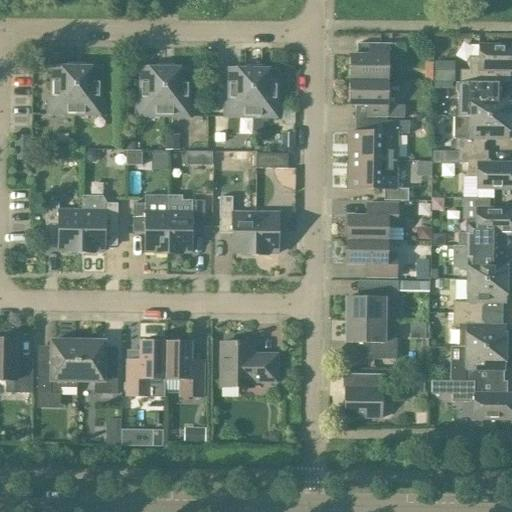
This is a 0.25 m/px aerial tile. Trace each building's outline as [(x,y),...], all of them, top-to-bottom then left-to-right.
[(350,56),(350,81),(388,81),(388,68),(405,68),(405,45),(369,44),(369,56),(350,56)] [(460,83),(485,84),(489,84),(490,72),(511,72),(511,45),(479,45),(479,57),(469,57),(469,70),(460,70),(460,83)] [(426,61),(426,79),(454,80),(455,62),(426,61)] [(69,71),(69,68),(52,68),(52,101),(48,101),(48,115),(105,116),(105,101),(101,101),(101,68),(85,68),(85,71),(77,71),(77,65),(76,65),(76,71),(69,71)] [(157,72),(157,69),(141,69),(140,102),(137,102),(136,117),(193,117),(193,103),(189,103),(190,69),(173,69),(173,72),(166,72),(166,66),(165,66),(165,72),(157,72)] [(245,73),(245,70),(229,70),(229,103),(225,103),(225,118),(281,118),(281,104),(278,104),(278,70),(262,70),(262,73),(254,73),(254,67),(253,67),(253,73),(245,73)] [(388,96),(388,81),(350,81),(350,106),(368,106),(368,118),(405,118),(405,106),(397,106),(397,96),(388,96)] [(469,117),(511,117),(511,99),(509,100),(509,96),(485,95),(485,84),(460,83),(456,83),(456,91),(458,95),(458,117),(469,117)] [(488,140),(508,140),(508,136),(511,136),(511,117),(469,117),(458,117),(455,117),(454,139),(456,139),(455,150),(459,151),(484,151),(484,147),(484,145),(488,141),(488,140)] [(349,133),(349,161),(397,162),(397,134),(410,134),(410,122),(386,122),(386,134),(349,133)] [(442,164),(442,151),(432,151),(432,163),(442,164)] [(484,151),(459,151),(459,163),(467,163),(467,177),(477,178),(477,190),(511,190),(511,163),(491,163),(491,162),(488,159),(488,152),(484,151)] [(288,169),(288,155),(257,155),(256,169),(288,169)] [(396,189),(397,162),(349,161),(348,189),(385,190),(385,202),(409,202),(409,189),(396,189)] [(82,196),(82,212),(82,254),(94,254),(95,252),(105,252),(105,236),(117,236),(118,204),(108,204),(104,196),(82,196)] [(242,256),(255,256),(256,214),(232,214),(233,200),(221,200),(220,232),(232,232),(232,254),(242,254),(242,256)] [(169,213),(168,255),(181,255),(181,253),(192,253),(192,229),(204,229),(204,201),(180,201),(180,213),(169,213)] [(69,254),(82,254),(82,212),(59,212),(59,203),(46,203),(46,227),(58,227),(58,251),(69,251),(69,254)] [(347,217),(347,241),(387,241),(387,227),(397,228),(397,205),(367,204),(367,217),(347,217)] [(155,255),(168,255),(169,213),(145,213),(146,205),(134,205),(133,228),(145,229),(145,252),(156,253),(155,255)] [(458,246),(483,247),(487,247),(487,235),(511,235),(511,209),(476,209),(476,221),(466,221),(466,234),(458,234),(458,246)] [(279,214),(256,214),(255,256),(268,256),(268,254),(279,254),(279,214)] [(387,255),(387,241),(347,241),(347,265),(366,265),(366,278),(396,278),(396,256),(387,255)] [(507,259),(504,259),(483,259),(483,247),(458,246),(454,246),(454,259),(453,268),(467,273),(467,281),(506,281),(507,259)] [(347,298),(346,321),(385,321),(385,310),(398,310),(398,281),(374,281),(374,299),(347,298)] [(506,281),(467,281),(466,302),(453,302),(453,314),(482,315),(482,314),(502,314),(502,303),(506,303),(506,281)] [(465,348),(505,349),(506,327),(484,326),(484,321),(482,321),(482,318),(482,315),(453,314),(453,326),(459,326),(458,348),(465,348)] [(385,333),(385,321),(346,321),(346,343),(373,344),(373,360),(397,360),(398,333),(385,333)] [(150,380),(165,380),(166,343),(164,343),(164,338),(151,338),(151,343),(140,342),(140,361),(127,361),(127,397),(149,397),(150,380)] [(0,340),(0,381),(6,382),(6,394),(32,394),(33,364),(16,364),(17,341),(0,340)] [(51,341),(51,350),(51,364),(38,364),(37,394),(37,409),(60,409),(60,388),(77,388),(77,383),(78,342),(51,341)] [(78,342),(77,383),(95,383),(95,395),(117,395),(118,365),(105,365),(105,342),(78,342)] [(191,343),(166,343),(165,380),(181,381),(181,398),(203,398),(204,362),(191,362),(191,343)] [(276,383),(277,356),(253,356),(253,344),(222,344),(221,388),(252,388),(252,382),(276,383)] [(449,382),(456,382),(481,382),(481,370),(505,371),(505,349),(465,348),(458,348),(449,348),(449,382)] [(352,389),(345,389),(344,419),(381,419),(382,391),(385,391),(385,375),(352,375),(352,389)] [(440,395),(440,382),(432,382),(432,395),(440,395)] [(485,382),(481,382),(456,382),(455,395),(474,395),(473,420),(511,420),(511,394),(485,394),(485,382)] [(162,431),(153,431),(153,447),(162,447),(162,431)]
